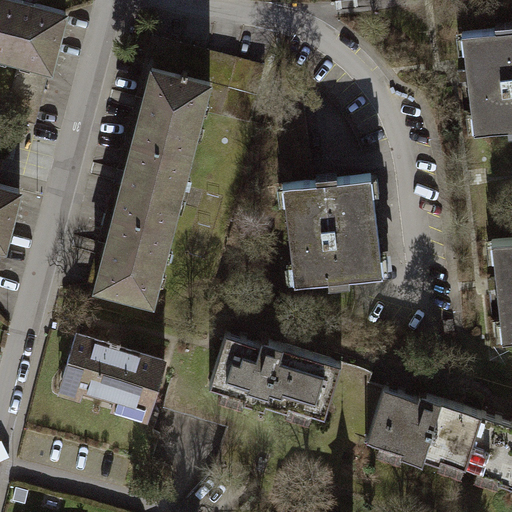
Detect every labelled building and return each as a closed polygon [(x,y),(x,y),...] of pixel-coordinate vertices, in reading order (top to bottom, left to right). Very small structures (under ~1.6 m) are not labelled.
[(0,0),(0,58),(58,74),(75,9),(39,0),(0,0)] [(499,27),(460,32),(463,54),(470,53),(477,111),(468,112),(471,135),(510,130),(511,138),(511,17),(498,20),(499,27)] [(261,83),(264,60),(251,59),(248,81),(261,83)] [(215,78),(155,63),(140,118),(126,174),(111,230),(97,286),(157,301),(215,78)] [(317,178),(280,182),(282,204),(291,203),(298,262),(289,263),(292,284),(330,279),(331,288),(354,286),(353,277),(392,272),(389,251),(382,252),(375,194),(381,193),(378,171),(341,175),(340,169),(317,172),(317,178)] [(27,185),(0,178),(0,247),(11,250),(27,185)] [(511,236),(487,239),(489,261),(500,260),(506,320),(497,321),(499,342),(511,340),(511,236)] [(170,355),(78,329),(59,396),(151,422),(170,355)] [(263,342),(226,331),(207,393),(271,412),(273,406),(327,422),(346,360),(265,335),(263,342)] [(464,470),(480,413),(386,386),(369,443),(464,470)] [(511,420),(480,413),(464,470),(511,483),(511,420)]
